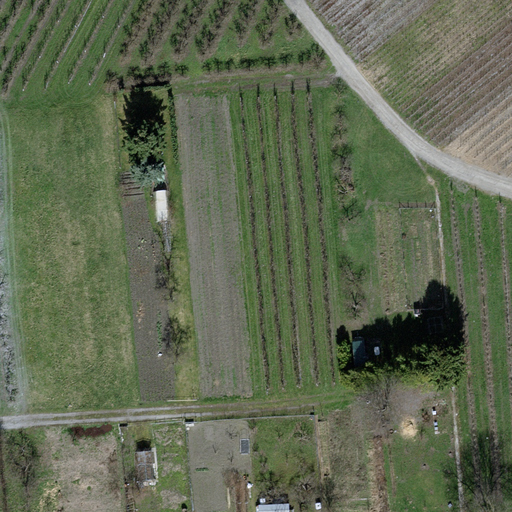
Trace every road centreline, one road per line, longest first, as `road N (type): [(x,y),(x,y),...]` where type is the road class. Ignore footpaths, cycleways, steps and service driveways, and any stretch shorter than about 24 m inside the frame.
road 1 (track): [(0,427),(309,405)]
road 2 (track): [(293,0),(394,121),(443,159),(511,189)]
